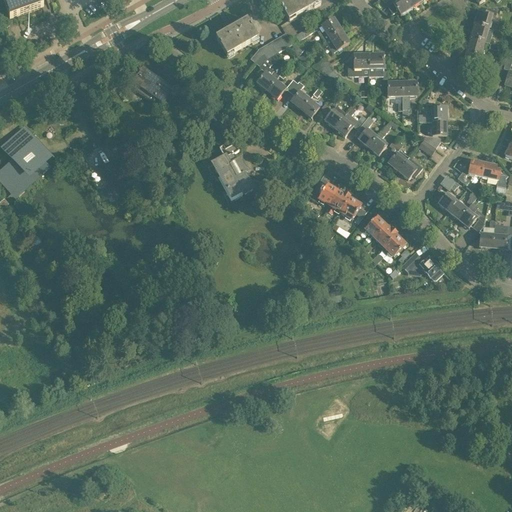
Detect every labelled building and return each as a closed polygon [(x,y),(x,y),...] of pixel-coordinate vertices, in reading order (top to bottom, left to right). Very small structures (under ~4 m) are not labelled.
[(43,7),(40,0),(2,0),(9,19),(43,7)] [(317,0),(282,0),(277,3),(288,23),(320,5),(317,0)] [(413,9),(406,0),(399,0),(387,8),(392,16),(397,12),(400,17),(413,9)] [(423,0),(406,0),(413,9),(425,1),(423,0)] [(478,13),(474,27),(488,31),(492,17),(495,18),(497,13),(487,10),(485,15),(478,13)] [(325,43),(341,32),(333,20),(319,29),(316,24),(295,37),(299,43),(316,32),(321,40),(316,44),(318,47),(324,44),(325,43)] [(247,21),(231,30),(215,39),(226,58),(258,40),(247,21)] [(474,27),(470,41),(484,45),(489,46),(493,32),(488,31),(474,27)] [(349,45),(341,32),(325,43),(332,55),(337,53),(349,45)] [(285,35),(280,38),(286,50),(292,47),(289,41),(285,35)] [(286,50),(280,38),(275,41),(281,52),(286,50)] [(281,52),(275,41),(270,44),(276,55),(278,54),(281,52)] [(470,41),(466,54),(480,58),(484,45),(470,41)] [(270,44),(265,47),(271,58),(276,55),(270,44)] [(303,53),(294,46),(289,52),(298,59),(303,53)] [(265,47),(259,50),(262,55),(266,61),(271,58),(265,47)] [(259,50),(257,51),(257,52),(250,61),(255,65),(262,55),(259,50)] [(266,61),(259,69),(260,71),(255,77),(260,80),(256,85),(266,93),(275,82),(279,78),(269,70),(272,65),(281,60),(278,54),(276,55),(271,58),(266,61)] [(480,58),(466,54),(462,69),(476,73),(480,58)] [(266,61),(262,55),(255,65),(259,69),(266,61)] [(368,71),(368,56),(353,57),(353,67),(348,67),(348,78),(368,78),(368,71)] [(368,56),(368,71),(383,71),(383,56),(368,56)] [(318,73),(330,66),(326,59),(311,69),(318,73)] [(511,61),(511,60),(507,59),(503,70),(509,72),(511,61)] [(495,63),(493,73),(499,75),(502,64),(495,63)] [(334,72),(330,66),(318,73),(326,78),(334,72)] [(172,92),(159,82),(143,71),(130,89),(153,105),(156,101),(162,106),(172,92)] [(288,75),(284,71),(279,78),(283,81),(288,75)] [(337,77),(334,72),(326,78),(332,81),(337,77)] [(275,82),(266,93),(277,101),(285,91),(285,90),(275,82)] [(293,82),(285,90),(285,91),(290,95),(297,85),(293,82)] [(299,83),(297,85),(290,95),(294,99),(299,93),(304,87),(299,83)] [(402,84),(387,84),(387,99),(395,99),(402,99),(402,84)] [(402,113),(402,118),(408,118),(408,112),(409,112),(408,99),(417,99),(416,84),(402,84),(402,99),(402,105),(402,113)] [(318,90),(313,97),(317,100),(322,94),(318,90)] [(299,93),(294,99),(290,104),(300,112),(309,101),(299,93)] [(309,101),(300,112),(310,120),(319,109),(315,106),(309,101)] [(333,112),(324,123),(334,131),(343,120),(346,116),(336,108),(333,112)] [(343,120),(334,131),(344,139),(353,129),(357,132),(365,123),(360,119),(357,123),(351,119),(355,112),(352,109),(347,115),(343,120)] [(431,124),(446,124),(446,109),(431,109),(431,124)] [(368,120),(365,123),(357,132),(354,137),(358,141),(358,142),(368,150),(377,139),(367,131),(372,124),(368,120)] [(446,124),(431,124),(432,139),(426,138),(424,137),(421,141),(423,142),(436,151),(440,144),(440,139),(447,138),(446,124)] [(388,125),(377,139),(368,150),(378,158),(387,147),(381,142),(389,131),(391,127),(388,125)] [(17,163),(0,177),(0,179),(15,197),(45,170),(42,167),(49,161),(29,139),(24,133),(12,144),(5,150),(10,156),(17,163)] [(112,150),(108,141),(100,145),(104,154),(112,150)] [(436,151),(423,142),(418,149),(431,158),(436,151)] [(395,146),(392,150),(388,155),(392,159),(387,166),(398,174),(409,160),(399,152),(403,147),(398,143),(395,146)] [(253,192),(244,177),(243,176),(247,173),(245,171),(243,168),(241,165),(241,162),(241,161),(237,164),(233,156),(236,154),(239,152),(233,146),(230,149),(225,152),(223,148),(219,150),(224,160),(213,167),(220,180),(216,183),(223,194),(227,192),(232,200),(233,200),(234,202),(242,198),(241,195),(243,194),(244,197),(253,192)] [(78,166),(86,162),(83,157),(75,161),(78,166)] [(409,160),(398,174),(408,182),(412,177),(415,179),(422,170),(409,160)] [(481,179),(484,165),(471,163),(468,176),(481,179)] [(109,164),(97,170),(105,187),(101,189),(105,197),(120,190),(120,189),(125,186),(114,164),(110,166),(109,164)] [(484,165),(481,179),(497,182),(496,188),(505,190),(505,181),(508,179),(508,178),(499,176),(500,173),(496,172),(496,168),(484,165)] [(462,174),(461,176),(457,181),(466,187),(469,183),(464,180),(466,177),(462,174)] [(454,193),(459,187),(454,184),(450,190),(454,193)] [(329,208),(338,194),(327,187),(325,190),(318,186),(310,200),(317,204),(318,202),(329,208)] [(338,194),(329,208),(326,214),(331,216),(334,211),(340,215),(349,200),(348,200),(350,198),(345,195),(344,197),(338,194)] [(469,198),(470,199),(466,204),(471,207),(478,198),(472,194),(469,198)] [(448,214),(457,203),(446,195),(438,206),(448,214)] [(0,213),(9,206),(4,200),(0,203),(0,213)] [(349,200),(340,215),(352,222),(361,207),(349,200)] [(467,211),(457,203),(448,214),(458,222),(467,211)] [(473,216),(467,211),(458,222),(468,230),(475,221),(477,223),(472,229),(478,234),(483,229),(485,219),(476,212),(473,216)] [(374,241),(386,228),(377,219),(365,232),(374,241)] [(312,227),(318,232),(322,227),(316,222),(312,227)] [(492,251),(494,227),(495,223),(490,223),(488,236),(480,235),(479,250),(492,251)] [(511,228),(494,227),(492,251),(505,252),(506,238),(510,237),(511,236),(511,228)] [(317,244),(324,249),(335,236),(324,228),(319,235),(323,237),(317,244)] [(391,233),(386,228),(374,241),(384,250),(396,238),(395,237),(397,235),(392,231),(391,233)] [(405,247),(396,238),(384,250),(393,259),(405,247)] [(410,256),(406,252),(400,257),(402,259),(398,262),(401,265),(410,256)] [(423,274),(424,274),(430,280),(433,283),(435,283),(443,275),(439,271),(440,271),(433,264),(429,260),(424,264),(421,266),(419,264),(422,262),(415,255),(401,268),(408,275),(410,273),(423,274)] [(382,261),(378,258),(372,264),(376,268),(382,261)] [(320,299),(322,308),(340,304),(338,295),(320,299)] [(169,333),(167,326),(153,331),(155,338),(169,333)]
